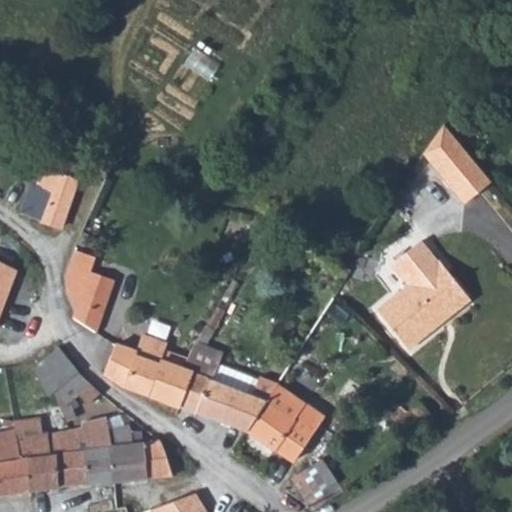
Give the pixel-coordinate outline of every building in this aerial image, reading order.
[(13,119),(0,109),(0,138),(8,129),(6,127),(13,119)] [(511,177),(464,122),(444,152),(483,201),(511,177)] [(94,196),(66,180),(43,221),(73,240),(94,196)] [(91,248),(76,275),(76,291),(83,309),(111,261),(91,248)] [(0,319),(18,269),(0,259),(0,319)] [(458,260),(398,309),(429,345),(460,319),(454,311),(482,289),(458,260)] [(124,283),(107,275),(103,281),(95,292),(92,303),(115,310),(124,283)] [(95,292),(83,309),(88,318),(92,303),(95,292)] [(115,310),(92,303),(88,318),(86,323),(105,336),(115,310)] [(65,348),(35,367),(48,390),(85,371),(65,348)] [(174,360),(154,351),(148,358),(129,352),(115,386),(189,412),(203,377),(193,372),(171,365),(174,360)] [(85,371),(48,390),(56,407),(62,404),(67,414),(91,401),(107,414),(113,409),(118,413),(126,406),(85,371)] [(277,402),(203,377),(189,412),(253,441),(277,402)] [(288,385),(277,402),(253,441),(279,458),(315,403),(288,385)] [(420,403),(413,409),(405,401),(393,412),(417,436),(434,418),(420,403)] [(315,403),(279,458),(298,470),(334,415),(315,403)] [(111,424),(85,427),(86,435),(88,457),(114,455),(112,435),(111,424)] [(147,433),(112,435),(114,455),(118,482),(177,475),(173,439),(147,442),(147,433)] [(21,434),(0,436),(0,496),(33,493),(31,456),(23,456),(22,441),(21,434)] [(114,455),(88,457),(86,435),(76,437),(60,439),(63,488),(118,482),(114,455)] [(60,439),(22,441),(23,456),(31,456),(33,493),(63,488),(60,439)] [(320,473),(294,500),(305,511),(328,511),(347,496),(320,473)] [(207,511),(197,493),(151,509),(153,511),(207,511)]
